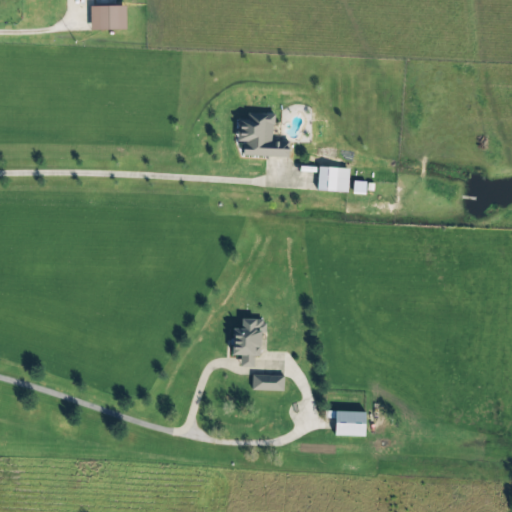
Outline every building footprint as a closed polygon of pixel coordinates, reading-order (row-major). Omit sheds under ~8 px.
[(91,30),(127,29),(126,5),(90,6),(91,30)] [(243,155),(288,157),(288,142),(273,141),(274,114),(247,113),(247,120),(238,120),(237,141),(243,141),(243,155)] [(347,191),(348,168),(317,167),(316,190),(347,191)] [(365,182),(353,181),(352,193),(365,194),(365,182)] [(261,356),(262,319),(241,319),(241,328),(233,328),(232,355),(240,355),(239,367),(253,367),(254,356),(261,356)] [(283,391),(283,375),(252,375),(251,390),(283,391)] [(364,436),(364,412),(335,411),(334,435),(364,436)]
